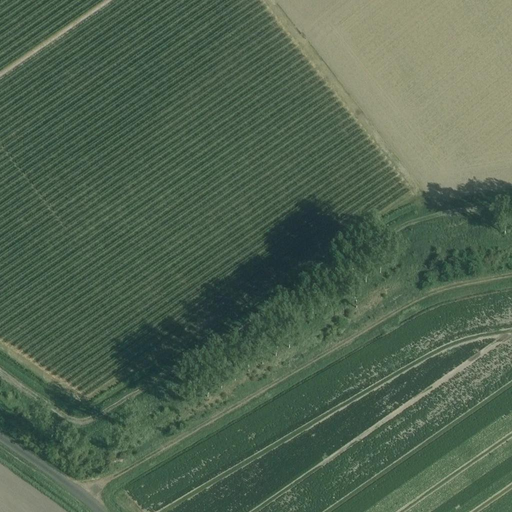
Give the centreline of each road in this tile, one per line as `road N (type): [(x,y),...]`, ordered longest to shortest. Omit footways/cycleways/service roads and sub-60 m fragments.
road 1 (track): [(83,496),(403,308),(511,277)]
road 2 (unclassified): [(98,511),(0,437)]
